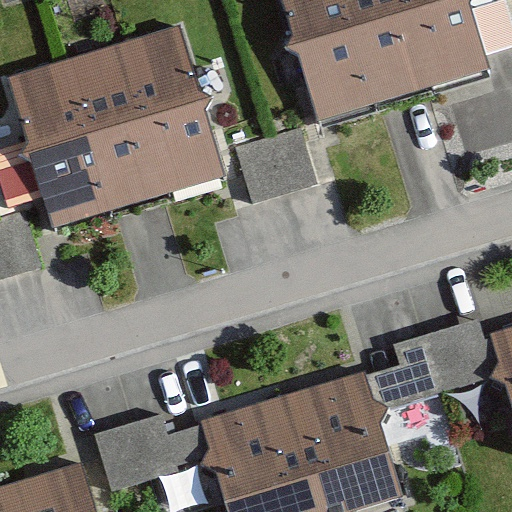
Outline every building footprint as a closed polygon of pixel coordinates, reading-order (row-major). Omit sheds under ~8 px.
[(478,0),(299,0),(331,119),(498,75),(478,0)] [(194,29),(21,75),(62,228),(236,182),(194,29)] [(306,122),(239,141),(257,201),(323,182),(306,122)] [(485,323),(387,337),(396,402),(494,388),(485,323)] [(372,372),(212,419),(239,511),(366,511),(410,499),(372,372)] [(109,511),(93,458),(0,485),(0,511),(109,511)]
